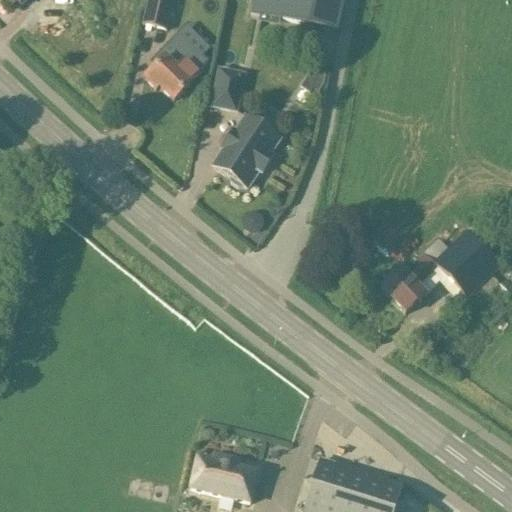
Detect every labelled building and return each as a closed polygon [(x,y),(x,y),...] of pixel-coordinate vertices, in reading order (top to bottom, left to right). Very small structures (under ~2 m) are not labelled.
[(28,0),(11,0),(20,8),(28,0)] [(150,0),(145,28),(168,33),(175,0),(150,0)] [(258,0),(255,17),(337,35),(344,0),(258,0)] [(199,78),(183,63),(175,72),(165,61),(145,81),(156,92),(159,89),(173,104),(199,78)] [(245,78),(220,73),(212,110),(238,115),(245,78)] [(279,142),(246,120),(235,136),(233,134),(222,151),(224,153),(213,170),(246,192),(258,174),(262,177),(272,161),(268,159),(279,142)] [(447,251),(432,266),(437,271),(466,302),(500,270),(466,234),(447,251)] [(418,290),(437,271),(432,266),(422,256),(414,264),(418,268),(408,278),(401,272),(380,292),(404,317),(425,297),(418,290)] [(190,493),(250,507),(257,476),(237,471),(239,463),(214,457),(213,465),(197,461),(190,493)] [(395,511),(401,494),(403,487),(320,462),(303,511),(395,511)]
